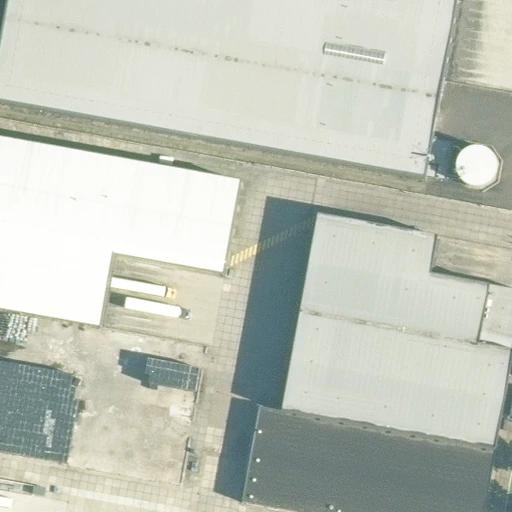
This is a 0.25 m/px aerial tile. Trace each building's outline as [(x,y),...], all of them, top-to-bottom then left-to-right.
[(9,0),(0,51),(0,104),(426,182),(426,179),(446,182),(453,143),(433,140),(458,0),(9,0)] [(0,139),(0,310),(101,329),(114,256),(225,276),(241,183),(0,139)] [(460,151),(462,186),(497,184),(495,149),(460,151)] [(282,412),(496,451),(511,362),(511,290),(431,276),(438,237),(317,215),(282,412)] [(391,218),(390,226),(414,231),(415,223),(391,218)] [(260,409),(243,503),(290,511),(484,511),(496,451),(260,409)] [(511,422),(505,421),(503,431),(511,432),(511,422)]
